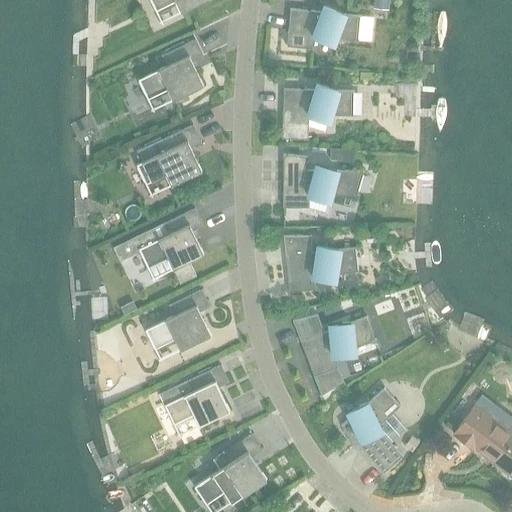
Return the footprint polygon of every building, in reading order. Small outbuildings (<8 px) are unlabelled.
[(149,0),(156,11),(157,11),(156,10),(175,1),(180,12),(204,0),(149,0)] [(290,8),(286,46),(312,48),(313,36),(332,43),(334,38),(358,40),(360,15),(343,14),(323,6),(321,12),(290,8)] [(203,57),(194,39),(161,54),(166,65),(138,79),(147,99),(148,98),(166,89),(172,100),(203,85),(192,62),(203,57)] [(283,88),(281,138),(307,139),(308,114),(327,120),(329,115),(353,115),(354,91),(337,90),(316,84),(314,89),(283,88)] [(90,131),(102,125),(96,113),(84,118),(90,131)] [(201,142),(192,124),(137,151),(142,161),(136,164),(145,184),(147,184),(146,183),(165,174),(170,186),(201,171),(190,147),(201,142)] [(330,149),(329,159),(341,160),(342,149),(330,149)] [(283,155),(282,207),(308,207),(308,195),(328,200),(329,195),(358,195),(358,193),(356,193),(363,171),(364,171),(364,170),(336,170),(315,164),(314,170),(306,170),(306,156),(283,155)] [(161,223),(113,247),(120,261),(139,251),(148,268),(149,267),(148,267),(167,258),(172,269),(179,284),(196,276),(189,261),(203,254),(192,231),(203,225),(194,207),(161,223)] [(283,235),(289,292),(315,289),(313,277),(333,280),(334,274),(358,271),(356,247),(338,248),(317,245),(316,251),(311,251),(311,235),(283,235)] [(361,247),(364,263),(375,261),(372,245),(361,247)] [(210,306),(201,288),(168,304),(173,315),(145,329),(155,349),(156,348),(174,339),(179,350),(210,335),(199,312),(210,306)] [(380,299),(382,309),(400,306),(398,295),(380,299)] [(132,301),(120,307),(124,315),(136,309),(132,301)] [(300,341),(313,376),(321,395),(343,381),(338,367),(333,355),(353,353),(353,347),(375,339),(367,316),(350,322),(329,324),(329,330),(324,331),(318,316),(292,319),(300,341)] [(187,380),(158,393),(164,404),(173,424),(175,423),(174,423),(193,414),(198,425),(229,410),(218,387),(229,382),(220,364),(187,380)] [(341,425),(383,473),(402,455),(380,431),(378,425),(400,405),(384,387),(366,402),(347,412),(349,417),(341,425)] [(475,447),(509,472),(511,468),(511,426),(510,427),(507,431),(473,406),(454,431),(455,432),(454,434),(473,448),(475,447)] [(261,450),(250,433),(213,458),(220,468),(194,486),(206,504),(207,503),(206,503),(223,491),(230,502),(266,478),(251,457),(261,450)] [(442,442),(455,462),(467,454),(454,434),(442,442)] [(406,439),(402,445),(413,453),(420,443),(413,438),(406,439)]
